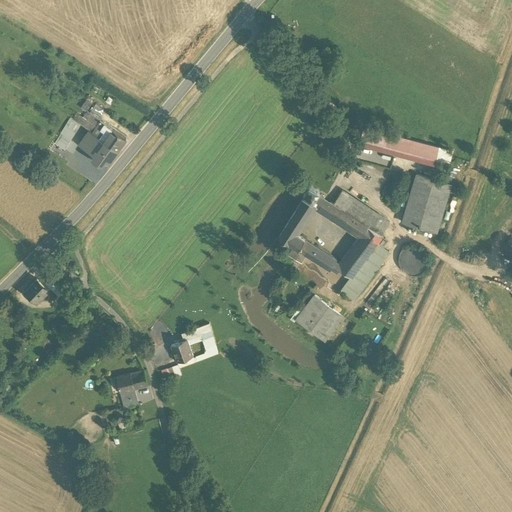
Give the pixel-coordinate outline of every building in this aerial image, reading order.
[(82,117),(76,113),(72,119),(77,122),(82,125),(90,114),(86,112),(82,117)] [(90,114),(82,125),(89,130),(92,132),(100,121),(90,114)] [(100,121),(92,132),(103,140),(112,129),(100,121)] [(74,134),(64,127),(60,133),(61,133),(71,139),(74,134)] [(439,147),(363,127),(359,144),(434,164),(436,160),(439,147)] [(112,129),(103,140),(117,150),(126,138),(112,129)] [(92,132),(89,130),(80,145),(95,155),(92,159),(102,166),(105,161),(108,163),(117,150),(103,140),(92,132)] [(61,133),(54,143),(65,150),(71,140),(61,133)] [(451,150),(439,147),(436,160),(449,163),(451,150)] [(451,185),(416,174),(402,222),(437,233),(451,185)] [(305,197),(279,238),(298,251),(300,248),(302,245),(305,239),(296,234),(314,205),(318,208),(324,198),(318,194),(320,192),(309,186),(303,196),(305,197)] [(338,206),(345,211),(355,217),(356,218),(373,229),(382,217),(364,206),(353,198),(342,191),(334,204),(338,206)] [(334,204),(324,198),(318,208),(361,234),(361,237),(342,263),(338,268),(351,276),(341,290),(353,300),(389,252),(377,243),(382,235),(373,229),(356,218),(355,217),(345,211),(338,206),(334,204)] [(342,263),(305,239),(302,245),(335,267),(338,268),(342,263)] [(427,266),(428,260),(427,254),(424,249),(419,246),(413,245),(408,246),(403,250),(400,254),(399,260),(400,266),(403,271),(408,274),(414,275),(419,274),(424,270),(427,266)] [(58,279),(49,271),(40,281),(49,289),(50,288),(58,279)] [(37,279),(26,291),(37,302),(49,289),(40,281),(37,279)] [(68,286),(58,279),(50,288),(59,296),(68,286)] [(313,293),(295,317),(324,338),(342,314),(313,293)] [(363,309),(357,319),(380,333),(386,322),(363,309)] [(209,324),(182,334),(185,341),(187,340),(188,341),(191,340),(191,338),(201,334),(203,339),(205,347),(205,354),(194,359),(193,357),(177,362),(180,368),(218,354),(209,324)] [(185,341),(171,346),(177,362),(193,357),(188,341),(187,340),(185,341)] [(178,365),(172,367),(175,376),(176,378),(181,375),(178,365)] [(170,377),(167,369),(162,371),(165,380),(170,378),(170,377)] [(144,371),(116,377),(123,402),(137,398),(134,389),(147,386),(144,371)] [(137,398),(123,402),(124,407),(138,404),(137,398)] [(107,412),(111,425),(126,421),(122,408),(107,412)]
